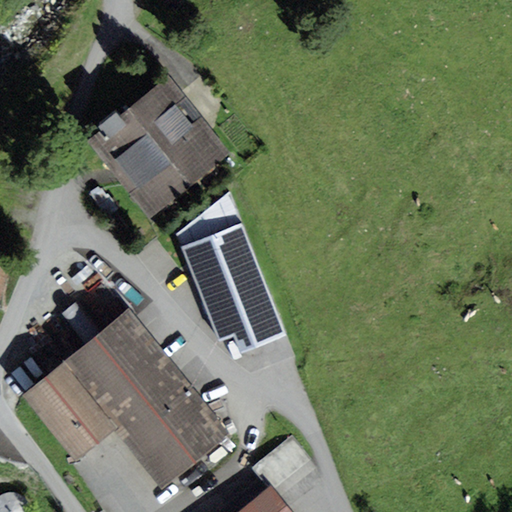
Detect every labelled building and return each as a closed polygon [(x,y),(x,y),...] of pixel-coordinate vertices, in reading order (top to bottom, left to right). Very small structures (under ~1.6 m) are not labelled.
[(183,0),(164,0),(174,9),(183,0)] [(232,154),(170,76),(119,116),(116,111),(98,125),(101,130),(88,140),(150,219),(232,154)] [(286,334),(229,192),(177,235),(217,341),(233,335),(239,353),(286,334)] [(0,302),(10,272),(0,267),(0,302)] [(338,288),(328,268),(301,282),(311,302),(338,288)] [(229,432),(128,307),(19,395),(73,462),(114,429),(161,487),(229,432)] [(290,511),(270,486),(236,511),(290,511)] [(33,511),(34,511),(32,504),(28,497),(22,493),(16,490),(8,490),(1,492),(0,492),(0,511),(33,511)]
